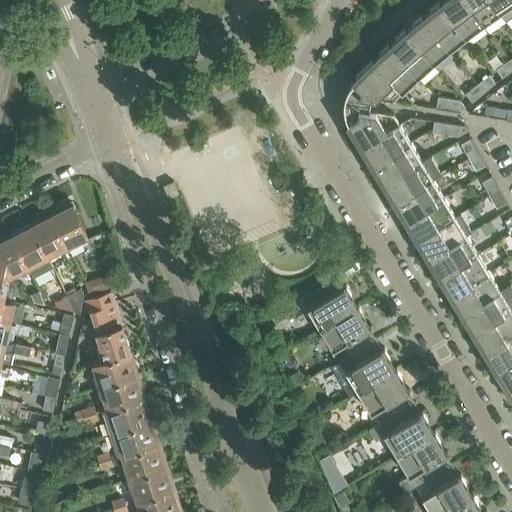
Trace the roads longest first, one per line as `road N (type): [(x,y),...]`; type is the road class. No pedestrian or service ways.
road 1 (residential): [(511,464),(292,99),(299,71),(343,0)]
road 2 (unclassified): [(260,511),(111,141)]
road 3 (residential): [(111,141),(111,180),(217,511)]
road 4 (residential): [(266,0),(234,32),(95,103)]
road 5 (residential): [(0,195),(111,141)]
